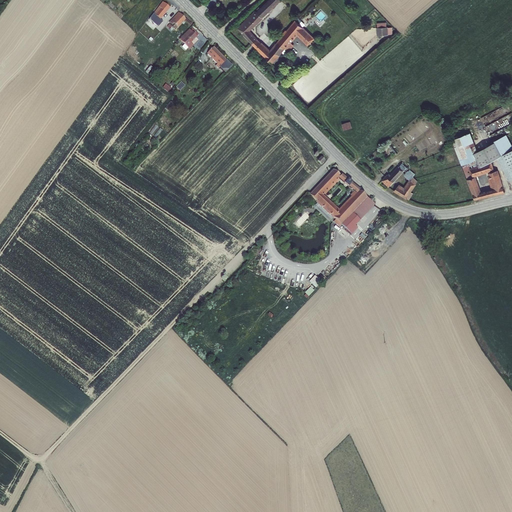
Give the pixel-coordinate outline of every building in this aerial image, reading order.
[(257,8),(237,29),(252,44),(266,58),(272,65),(273,63),(280,56),(281,55),(286,49),(278,42),(271,51),(262,43),(250,31),(263,19),(262,19),(281,1),(280,0),(269,0),(259,10),(257,8)] [(170,8),(163,2),(149,19),(158,28),(163,22),(160,20),(170,8)] [(177,28),(185,20),(178,13),(169,22),(169,23),(172,26),(173,25),(177,28)] [(283,35),(278,42),(286,49),(289,52),(294,46),(292,43),(298,37),(308,46),(315,39),(304,28),(303,28),(299,24),(296,21),(295,20),(287,31),(286,30),(283,34),(283,35)] [(378,28),(377,28),(377,36),(388,35),(388,27),(387,28),(378,28)] [(179,40),(189,50),(193,46),(191,44),(197,37),(199,35),(193,29),(191,31),(189,29),(179,40)] [(218,69),(219,68),(226,61),(227,60),(214,47),(207,54),(217,65),(216,66),(218,69)] [(280,56),(273,63),(274,64),(282,56),(281,55),(280,56)] [(226,61),(219,68),(225,74),(232,67),(226,61)] [(351,121),(342,123),(344,130),(353,128),(351,121)] [(455,146),(467,179),(472,177),(469,168),(478,165),(479,167),(481,166),(474,152),(478,150),(470,132),(453,138),(454,140),(456,146),(455,146)] [(494,140),(495,141),(502,154),(511,148),(511,143),(507,134),(494,140)] [(491,161),(497,157),(508,179),(511,177),(511,148),(502,154),(495,141),(478,150),(474,152),(481,166),(491,161)] [(472,177),(467,179),(475,200),(505,192),(498,169),(488,172),(490,177),(488,178),(491,189),(482,191),(476,176),(495,169),(491,161),(481,166),(479,167),(478,165),(469,168),(472,177)] [(399,166),(403,171),(407,167),(402,163),(399,166)] [(387,174),(381,180),(389,187),(403,171),(399,166),(398,166),(389,175),(387,174)] [(333,169),(309,194),(316,201),(315,202),(321,207),(322,207),(323,208),(322,209),(329,215),(330,214),(331,215),(330,216),(332,218),(333,217),(335,219),(341,224),(367,197),(359,190),(360,189),(351,182),(348,186),(348,187),(353,191),(352,192),(350,195),(351,196),(338,209),(323,195),(324,194),(325,195),(340,179),(343,182),(347,178),(342,174),(340,175),(333,169)] [(408,171),(407,170),(404,175),(409,179),(404,187),(399,184),(394,191),(409,200),(413,193),(411,191),(416,184),(416,183),(418,181),(413,177),(415,174),(410,169),(408,171)] [(347,178),(343,182),(348,186),(351,182),(352,182),(347,178)] [(375,204),(367,197),(341,224),(351,234),(357,228),(355,225),(375,204)] [(381,258),(375,266),(381,270),(387,262),(381,258)] [(314,291),(310,287),(305,293),(306,294),(304,296),(307,299),(314,291)]
